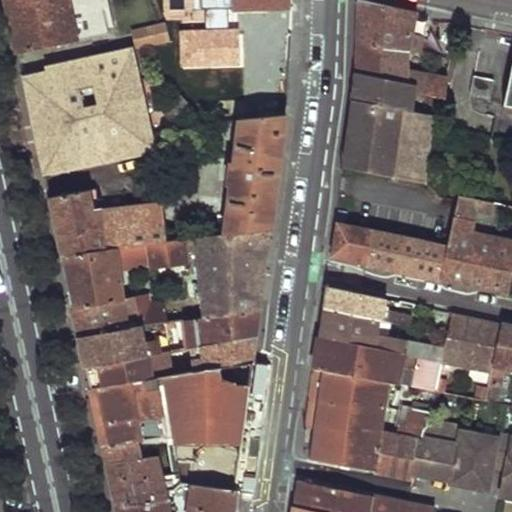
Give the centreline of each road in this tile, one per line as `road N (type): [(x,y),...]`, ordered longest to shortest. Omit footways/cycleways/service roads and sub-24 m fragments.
road 1 (residential): [(306,265),(331,0)]
road 2 (primary): [(56,511),(0,255)]
road 3 (residential): [(268,511),(306,265)]
road 4 (residential): [(306,265),(511,311)]
